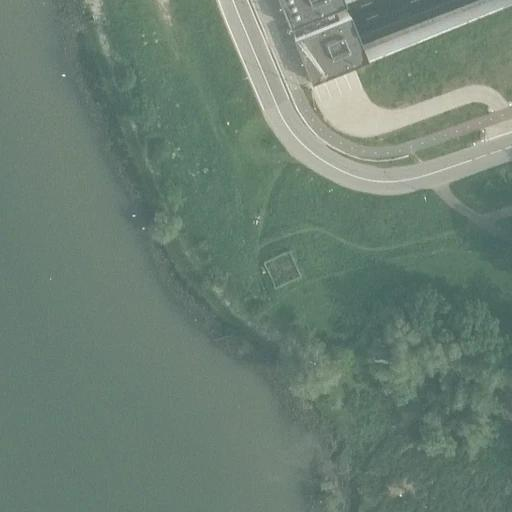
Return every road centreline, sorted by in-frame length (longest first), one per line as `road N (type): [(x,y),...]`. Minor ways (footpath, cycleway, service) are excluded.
road 1 (motorway): [(0,183),(466,0)]
road 2 (unclassified): [(511,148),(402,182),(370,182),(321,162),(280,116),(231,0)]
road 3 (motorway): [(302,0),(0,119)]
